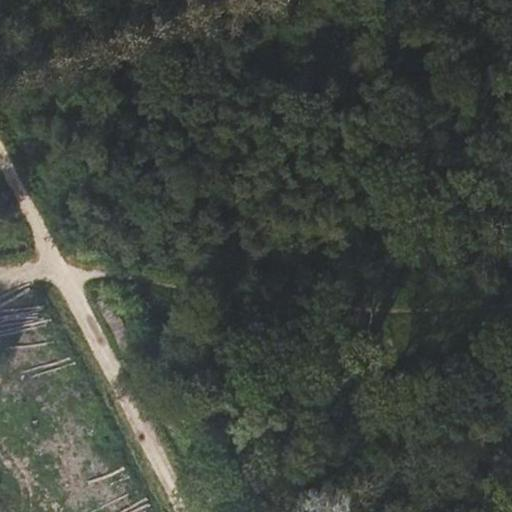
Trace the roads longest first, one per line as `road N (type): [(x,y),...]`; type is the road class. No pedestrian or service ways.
road 1 (track): [(0,263),(302,311),(511,311)]
road 2 (track): [(177,511),(0,157)]
